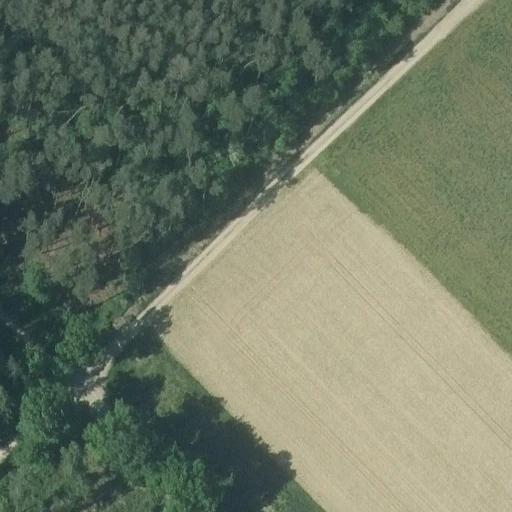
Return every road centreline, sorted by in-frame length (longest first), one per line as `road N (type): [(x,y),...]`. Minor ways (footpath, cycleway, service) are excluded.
road 1 (track): [(466,0),(74,383)]
road 2 (track): [(199,511),(74,383)]
